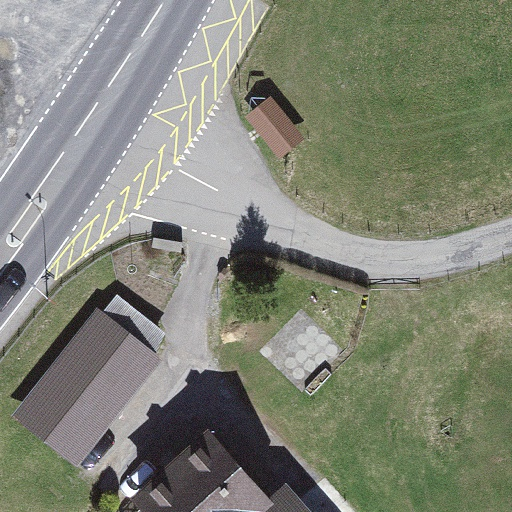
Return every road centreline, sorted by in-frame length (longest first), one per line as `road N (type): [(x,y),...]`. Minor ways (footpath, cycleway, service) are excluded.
road 1 (unclassified): [(511,244),(438,264),(343,258),(92,128)]
road 2 (primary): [(0,263),(92,128)]
road 3 (primary): [(92,128),(170,0)]
